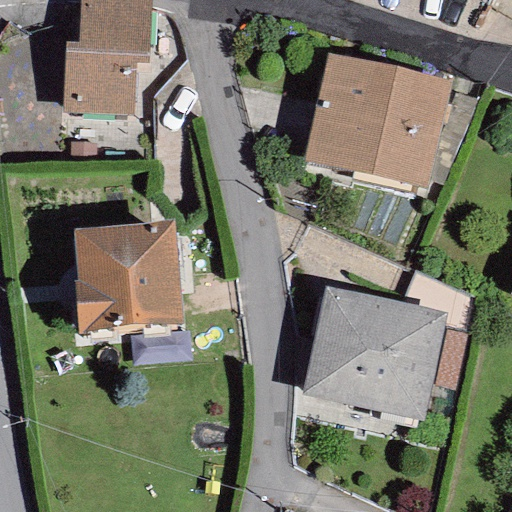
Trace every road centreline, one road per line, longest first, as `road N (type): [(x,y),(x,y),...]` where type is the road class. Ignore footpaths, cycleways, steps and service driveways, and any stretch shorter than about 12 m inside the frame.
road 1 (residential): [(201,0),(275,328),(265,486),(255,511)]
road 2 (residential): [(258,0),(511,65)]
